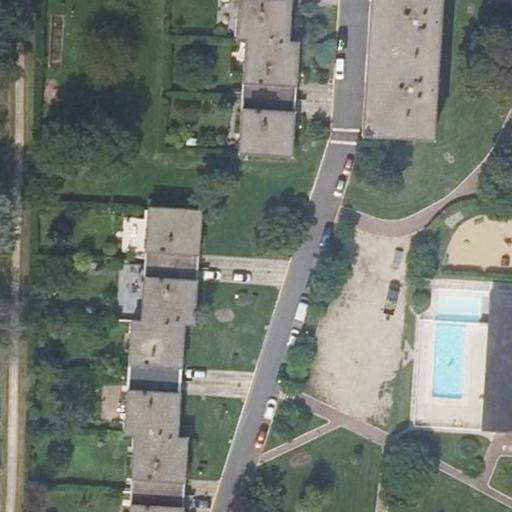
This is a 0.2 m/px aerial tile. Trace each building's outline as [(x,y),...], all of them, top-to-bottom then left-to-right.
[(237,0),(235,38),(245,40),(238,152),(290,156),(292,112),(283,111),(284,85),(294,86),(298,42),(288,42),(290,0),(237,0)] [(376,0),(375,15),(367,135),(430,139),(439,15),(439,0),(376,0)] [(148,207),(144,265),(141,320),(131,321),(129,369),(125,433),(134,433),(131,481),(129,511),(181,511),(181,507),(172,507),(174,481),(183,481),(186,437),(177,436),(179,394),(168,392),(170,366),(180,366),(183,324),(193,324),(196,280),(186,279),(187,253),(197,253),(200,210),(148,207)] [(511,289),(490,289),(488,323),(495,324),(511,324),(511,289)] [(495,324),(488,323),(481,430),(511,432),(511,411),(490,410),(495,324)] [(511,411),(511,324),(495,324),(490,410),(511,411)]
